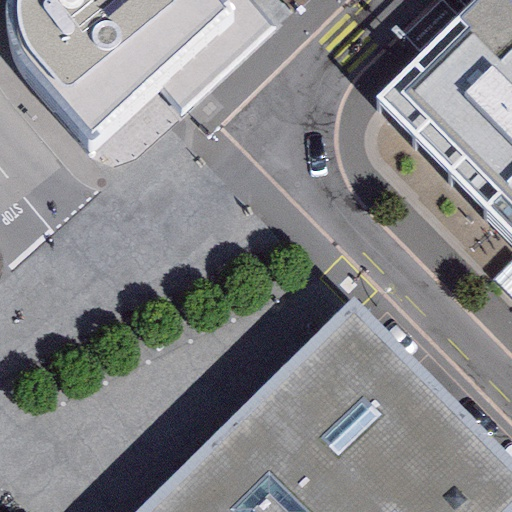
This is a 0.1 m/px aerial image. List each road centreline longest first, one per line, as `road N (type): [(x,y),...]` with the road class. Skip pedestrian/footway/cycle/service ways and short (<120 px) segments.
road 1 (tertiary): [(281,121),(282,139),(314,183),(511,387)]
road 2 (residential): [(97,281),(281,121)]
road 3 (tertiary): [(386,0),(298,87),(281,121)]
road 4 (residential): [(0,169),(97,281)]
road 5 (residential): [(97,281),(0,360)]
